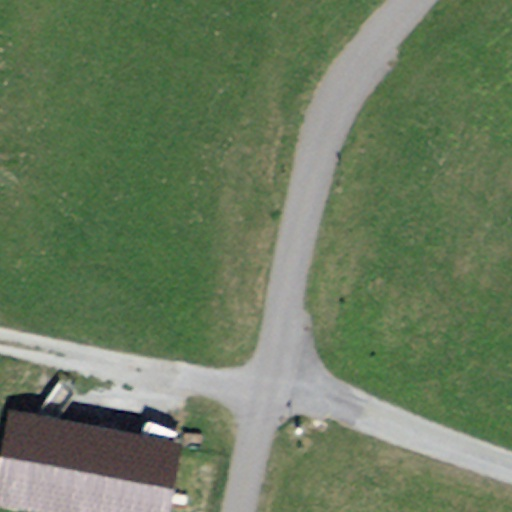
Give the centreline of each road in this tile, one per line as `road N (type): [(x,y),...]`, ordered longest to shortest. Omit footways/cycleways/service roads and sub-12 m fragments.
road 1 (unclassified): [(407,0),(333,102),(305,185),(262,388)]
road 2 (track): [(0,343),(262,388)]
road 3 (unclassified): [(262,388),(511,466)]
road 4 (unclassified): [(262,388),(235,511)]
